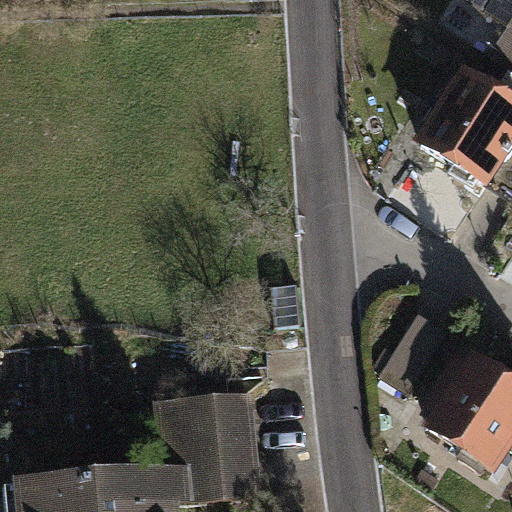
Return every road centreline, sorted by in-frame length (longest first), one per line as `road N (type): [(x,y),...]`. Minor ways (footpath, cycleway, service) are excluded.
road 1 (residential): [(350,511),(318,229)]
road 2 (residential): [(318,229),(309,0)]
road 3 (residential): [(318,229),(377,239),(511,323)]
